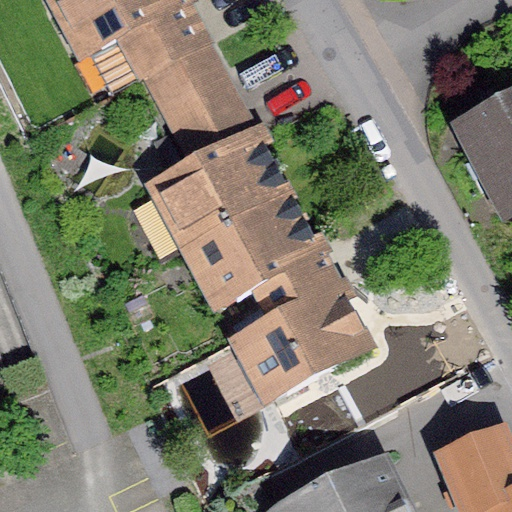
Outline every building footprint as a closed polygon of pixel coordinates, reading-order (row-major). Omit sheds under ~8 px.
[(148,78),(208,46),(182,0),(56,0),(89,60),(127,39),(148,78)] [(148,78),(162,105),(222,73),(208,46),(148,78)] [(162,105),(196,166),(255,135),(222,73),(162,105)] [(511,107),(463,133),(508,218),(511,216),(511,107)] [(191,248),(288,197),(255,135),(196,166),(185,172),(158,187),(191,248)] [(288,197),(191,248),(224,311),(262,291),(278,321),(338,289),(288,197)] [(371,351),(338,289),(278,321),(240,341),(273,402),(371,351)] [(511,511),(511,454),(505,436),(442,461),(462,511),(511,511)] [(405,511),(382,465),(285,511),(405,511)]
